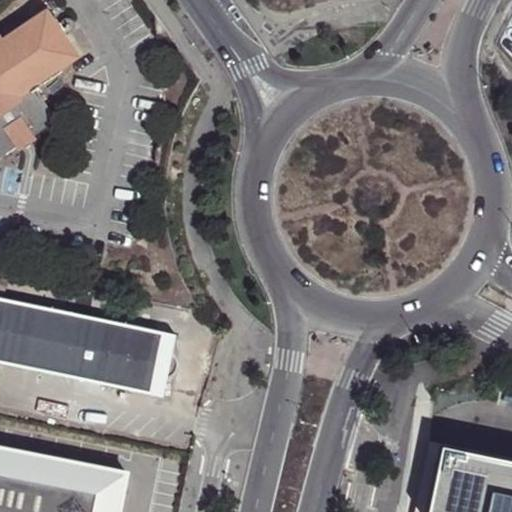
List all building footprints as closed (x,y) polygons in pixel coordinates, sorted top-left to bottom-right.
[(24,130),(29,138),(50,124),(52,116),(33,88),(78,58),(45,9),(0,38),(0,157),(17,146),(12,139),(24,130)] [(17,146),(29,138),(24,130),(12,139),(17,146)] [(0,362),(78,379),(81,362),(69,360),(77,316),(0,300),(0,362)] [(81,362),(78,379),(155,395),(159,380),(160,381),(168,381),(175,378),(180,372),(181,365),(178,357),(172,352),(165,350),(168,335),(77,316),(69,360),(81,362)] [(451,446),(422,440),(407,511),(511,511),(511,417),(459,407),(451,446)] [(118,511),(126,475),(0,450),(0,511),(118,511)]
